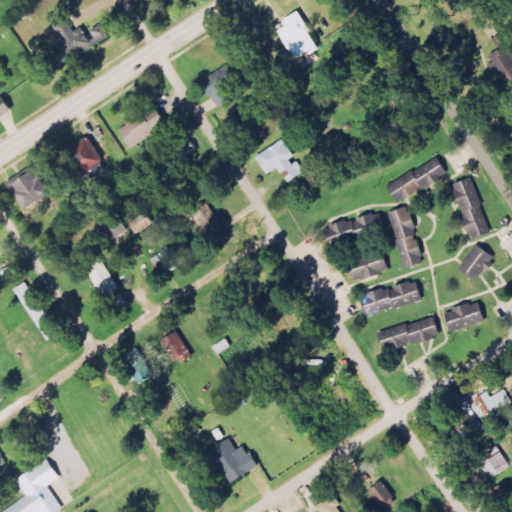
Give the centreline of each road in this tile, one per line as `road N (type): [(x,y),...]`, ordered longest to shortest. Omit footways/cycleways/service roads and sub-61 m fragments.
road 1 (residential): [(457,511),(122,0)]
road 2 (residential): [(199,511),(0,203)]
road 3 (residential): [(252,511),(511,339)]
road 4 (tertiary): [(0,157),(236,0)]
road 5 (residential): [(511,204),(373,0)]
road 6 (residential): [(101,357),(282,245)]
road 7 (residential): [(0,426),(101,357)]
